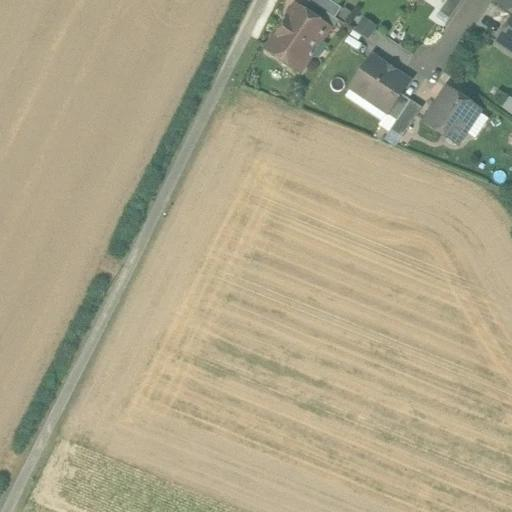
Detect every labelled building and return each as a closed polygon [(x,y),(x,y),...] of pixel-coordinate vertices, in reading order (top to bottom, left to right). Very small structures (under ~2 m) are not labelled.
[(342,9),(328,0),(310,0),(309,2),(335,19),(342,9)] [(463,0),(448,0),(440,13),(450,20),(463,0)] [(511,0),(500,0),(499,3),(511,11),(511,0)] [(335,19),(309,2),(303,11),(329,29),(329,30),(332,32),(339,22),(335,19)] [(303,11),(296,7),(286,22),(287,27),(283,34),(277,35),(267,50),(297,70),(305,59),(310,57),(329,30),(329,29),(303,11)] [(511,31),(507,28),(498,42),(511,51),(511,31)] [(409,83),(372,58),(352,89),(388,113),(401,95),(409,83)] [(479,111),(448,90),(425,123),(446,137),(447,141),(452,145),(461,143),(464,138),(464,134),(479,111)] [(401,95),(388,113),(387,115),(397,122),(411,102),(401,95)] [(411,102),(397,122),(391,131),(402,138),(422,109),(411,101),(411,102)]
